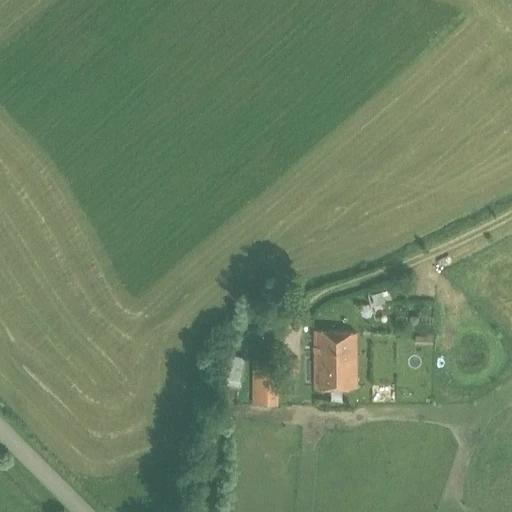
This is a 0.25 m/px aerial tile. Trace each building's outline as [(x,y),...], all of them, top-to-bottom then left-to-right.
[(276,311),(292,308),(289,298),(274,301),(276,311)] [(282,313),(279,323),(292,327),(295,317),(282,313)] [(315,387),(356,387),(356,331),(315,329),(315,387)] [(219,363),(215,381),(225,384),(239,387),(244,369),(219,363)] [(276,369),(263,370),(264,392),(277,392),(276,369)]
